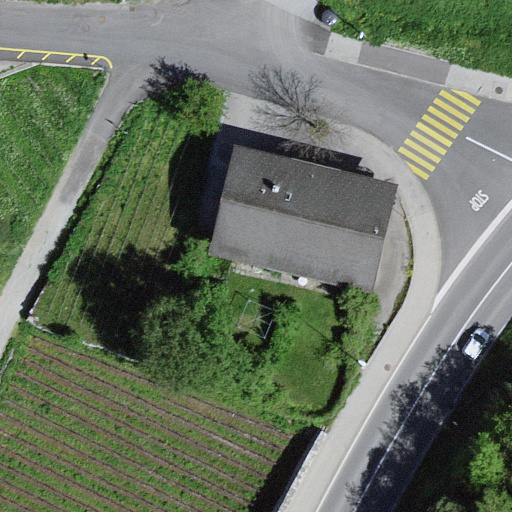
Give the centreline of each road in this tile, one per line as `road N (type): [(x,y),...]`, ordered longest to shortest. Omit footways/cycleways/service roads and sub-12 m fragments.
road 1 (unclassified): [(511,159),(441,124),(247,57),(148,37),(0,24)]
road 2 (track): [(148,37),(0,333)]
road 3 (primary): [(511,261),(423,388),(354,511)]
